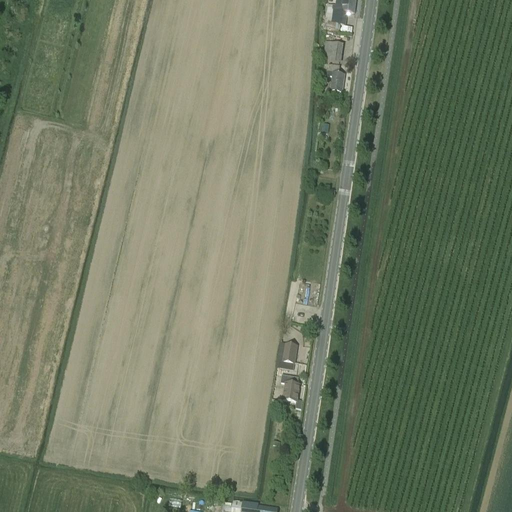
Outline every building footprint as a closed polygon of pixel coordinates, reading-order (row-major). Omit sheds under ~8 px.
[(354,15),(356,0),(336,0),(336,7),(332,6),(331,13),(327,13),(326,21),(328,21),(327,26),(331,27),(330,31),(342,33),(342,28),(345,28),(347,14),(354,15)] [(322,64),(340,66),(343,47),(325,44),(322,64)] [(326,78),(332,79),(330,93),(342,95),(344,77),(339,76),(340,68),(328,66),(326,78)] [(297,348),(280,345),(277,364),(276,370),(293,372),(294,366),(297,348)] [(297,387),(298,380),(282,378),(280,385),(285,386),(283,403),(297,405),(296,407),(301,408),(302,402),(297,401),(299,387),(297,387)] [(276,511),(277,510),(257,508),(257,506),(243,504),(233,502),(232,505),(223,504),(221,511),(276,511)]
